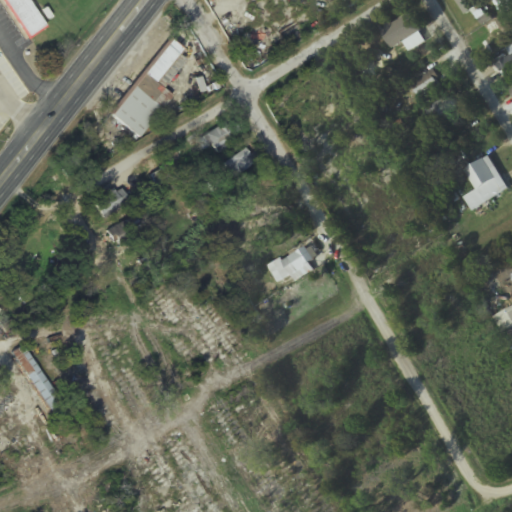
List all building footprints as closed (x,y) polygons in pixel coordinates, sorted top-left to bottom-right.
[(0,1),(0,0),(21,0),(38,23),(23,34),(0,1)] [(454,0),(467,17),(480,7),(474,0),(454,0)] [(409,52),(427,43),(411,16),(398,23),(407,40),(404,42),(409,52)] [(509,44),(493,22),(484,29),(491,37),(481,44),(491,57),(509,44)] [(140,139),(171,97),(161,90),(183,61),(178,57),(183,50),(168,39),(110,117),(140,139)] [(427,112),(437,126),(460,108),(450,95),(427,112)] [(204,138),(213,156),(241,141),(232,123),(204,138)] [(256,165),(248,150),(223,163),(231,178),(256,165)] [(466,172),(487,204),(510,189),(489,157),(466,172)] [(93,206),(105,220),(128,200),(115,186),(93,206)] [(117,244),(136,236),(129,221),(111,230),(117,244)] [(311,267),(309,265),(315,261),(305,246),(271,271),(283,288),(311,267)] [(503,333),(511,328),(511,308),(495,318),(503,333)] [(23,346),(12,353),(55,422),(65,416),(23,346)]
